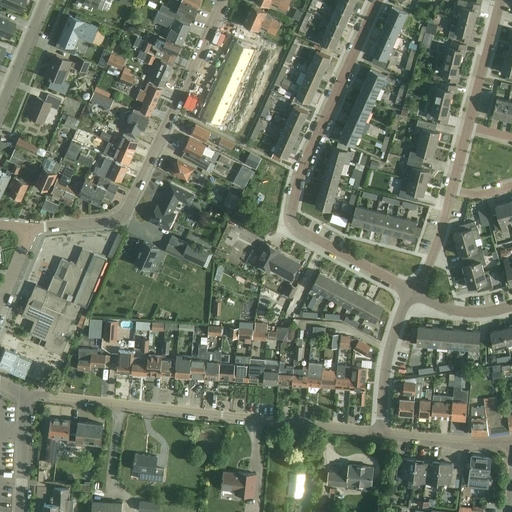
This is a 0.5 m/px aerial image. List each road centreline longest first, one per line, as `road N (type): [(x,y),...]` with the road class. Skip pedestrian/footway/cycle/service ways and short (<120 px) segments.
road 1 (residential): [(412,292),(291,228),(289,217),(306,156),(377,0)]
road 2 (residential): [(379,431),(26,395)]
road 3 (residential): [(29,228),(122,216),(222,0)]
road 4 (residential): [(379,431),(388,347),(412,292)]
road 5 (residential): [(511,443),(379,431)]
road 6 (residential): [(466,125),(498,0)]
